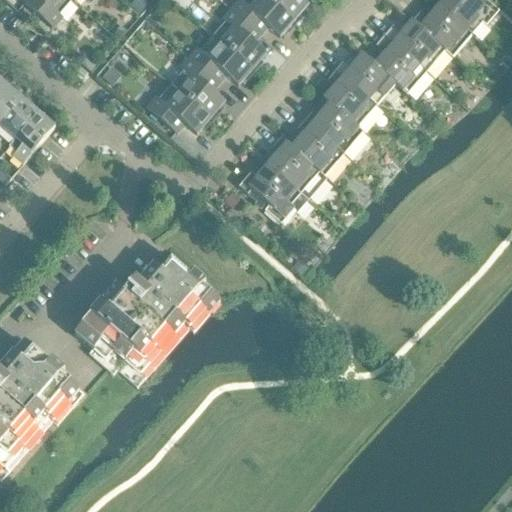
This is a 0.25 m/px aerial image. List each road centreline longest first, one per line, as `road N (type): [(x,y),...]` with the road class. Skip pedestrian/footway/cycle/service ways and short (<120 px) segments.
road 1 (residential): [(135,160),(162,182),(183,186),(202,177),(328,29),(351,22),(370,0)]
road 2 (residential): [(0,350),(68,323),(118,263),(135,160)]
road 3 (residential): [(96,126),(0,238)]
road 4 (residential): [(0,45),(96,126)]
